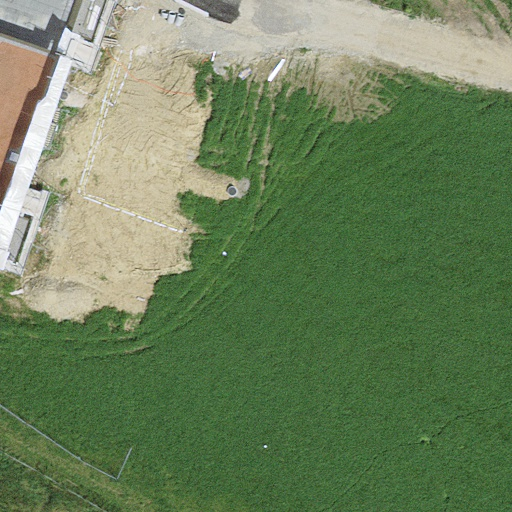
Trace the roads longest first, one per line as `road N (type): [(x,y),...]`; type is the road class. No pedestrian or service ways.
road 1 (track): [(268,0),(419,48),(511,67)]
road 2 (residential): [(511,291),(452,511)]
